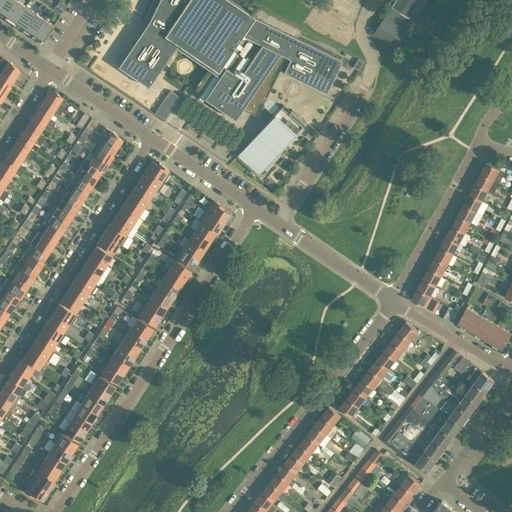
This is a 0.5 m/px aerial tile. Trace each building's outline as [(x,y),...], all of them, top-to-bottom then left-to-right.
[(2,0),(0,4),(0,14),(4,18),(15,0),(2,0)] [(25,6),(17,0),(15,0),(4,18),(13,24),(25,6)] [(342,60),(299,39),(254,17),(254,16),(230,0),(152,0),(143,20),(148,22),(118,66),(148,87),(153,79),(154,80),(157,75),(157,74),(175,47),(208,69),(195,88),(206,96),(204,98),(235,118),(243,107),(245,108),(244,110),(254,115),(255,113),(257,114),(262,104),(262,105),(268,98),(266,96),(279,70),(326,93),(342,60)] [(386,16),(383,14),(382,13),(370,31),(394,47),(406,30),(402,27),(408,18),(409,18),(420,0),(396,0),(392,6),(392,7),(386,16)] [(25,6),(13,24),(22,30),(34,12),(38,7),(29,1),(25,6)] [(22,30),(31,36),(43,18),(34,12),(22,30)] [(53,24),(43,18),(31,36),(41,43),(46,34),(53,24)] [(103,24),(100,28),(111,35),(113,31),(103,24)] [(0,62),(5,65),(2,69),(15,78),(17,74),(17,73),(18,70),(14,68),(15,66),(1,57),(0,58),(0,62)] [(358,70),(363,62),(358,58),(353,67),(358,70)] [(15,78),(2,69),(0,72),(0,80),(8,86),(12,81),(13,81),(15,78)] [(8,86),(0,80),(0,91),(5,95),(10,87),(8,86)] [(169,89),(157,113),(168,119),(180,94),(169,89)] [(67,101),(61,97),(54,93),(53,94),(49,91),(48,92),(47,91),(45,94),(46,95),(43,99),(62,111),(65,106),(64,105),(67,101)] [(60,114),(62,111),(43,99),(41,103),(40,103),(38,106),(50,114),(53,110),(60,114)] [(34,114),(49,124),(52,126),(55,121),(49,117),(50,114),(38,106),(35,109),(36,110),(34,114)] [(238,154),(259,173),(306,122),(292,109),(288,113),(281,107),(278,110),(277,108),(274,112),(275,113),(238,154)] [(83,125),(89,116),(84,112),(78,121),(83,125)] [(50,130),(52,126),(49,124),(34,114),(31,118),(30,118),(28,121),(40,129),(43,126),(50,130)] [(92,117),(85,127),(91,131),(98,121),(92,117)] [(24,129),(39,139),(42,141),(45,137),(39,132),(40,129),(28,121),(26,124),(26,126),(24,129)] [(86,138),(91,131),(85,127),(80,134),(86,138)] [(116,136),(117,135),(105,127),(100,136),(117,148),(119,144),(118,143),(121,139),(116,136)] [(42,141),(39,139),(24,129),(21,133),(20,133),(18,136),(31,144),(33,141),(40,145),(42,141)] [(82,143),(86,138),(80,134),(77,140),(82,143)] [(14,145),(29,154),(32,156),(35,152),(29,147),(31,144),(18,136),(16,140),(16,141),(14,145)] [(95,144),(96,145),(111,155),(113,151),(115,151),(117,148),(100,136),(95,144)] [(113,156),(111,155),(96,145),(95,144),(90,151),(107,163),(113,156)] [(32,156),(29,154),(14,145),(12,148),(10,148),(8,152),(21,160),(23,155),(30,160),(32,156)] [(102,171),(107,163),(90,151),(85,159),(102,171)] [(4,160),(19,169),(22,172),(25,167),(19,162),(21,160),(8,152),(6,155),(7,156),(4,160)] [(19,169),(4,160),(3,159),(0,163),(0,182),(4,185),(11,190),(14,185),(7,180),(13,171),(20,175),(22,172),(19,169)] [(79,167),(84,170),(97,179),(99,175),(99,174),(101,171),(102,172),(102,171),(85,159),(79,167)] [(167,171),(168,169),(159,163),(158,165),(151,160),(148,166),(145,170),(164,182),(170,173),(167,171)] [(486,162),(480,172),(494,180),(500,169),(486,162)] [(97,179),(84,170),(79,167),(75,174),(91,185),(94,182),(95,182),(97,179)] [(145,170),(142,174),(139,179),(155,189),(154,189),(158,192),(164,182),(145,170)] [(480,172),(474,183),(488,190),(494,193),(499,183),(494,180),(480,172)] [(89,189),(91,185),(75,174),(70,182),(87,194),(90,190),(89,189)] [(149,198),(154,189),(155,189),(139,179),(136,184),(133,188),(149,198)] [(52,189),(56,184),(51,180),(47,185),(52,189)] [(0,193),(2,195),(6,197),(9,192),(2,188),(4,185),(0,182),(0,193)] [(65,189),(66,191),(82,201),(84,197),(85,197),(87,194),(70,182),(65,189)] [(482,201),(488,190),(474,183),(469,193),(482,201)] [(143,207),(149,198),(133,188),(130,192),(127,197),(143,207)] [(45,189),(40,196),(46,199),(50,193),(45,189)] [(82,201),(66,191),(65,189),(59,197),(77,209),(80,206),(79,205),(82,201)] [(469,193),(463,204),(476,211),(482,201),(469,193)] [(42,205),(46,199),(40,196),(37,201),(42,205)] [(54,205),(56,206),(71,216),(74,212),(75,212),(77,209),(59,197),(54,205)] [(136,216),(143,207),(127,197),(124,202),(121,206),(136,216)] [(214,200),(213,202),(210,200),(203,209),(223,222),(229,213),(222,208),(223,206),(214,200)] [(35,204),(30,211),(36,215),(40,208),(35,204)] [(471,222),(476,211),(463,204),(457,214),(471,222)] [(71,216),(56,206),(54,205),(49,212),(68,224),(70,221),(69,220),(71,216)] [(130,225),(136,216),(121,206),(119,210),(118,210),(115,215),(130,225)] [(203,209),(197,219),(200,221),(200,220),(216,231),(217,232),(223,222),(203,209)] [(32,220),(36,215),(30,211),(27,216),(32,220)] [(508,215),(506,214),(500,211),(498,215),(506,219),(508,215)] [(44,220),(46,222),(61,232),(64,227),(65,227),(68,224),(49,212),(44,220)] [(457,214),(451,225),(465,232),(471,222),(457,214)] [(124,234),(130,225),(115,215),(112,220),(110,224),(124,234)] [(26,218),(20,226),(26,230),(32,222),(26,218)] [(59,235),(61,232),(46,222),(44,220),(42,223),(47,227),(45,231),(57,240),(60,236),(59,235)] [(200,220),(200,221),(195,230),(211,241),(215,236),(214,235),(216,231),(200,220)] [(118,243),(121,245),(127,236),(124,234),(110,224),(109,223),(103,233),(118,243)] [(459,243),(465,232),(451,225),(446,235),(459,243)] [(511,231),(509,230),(504,228),(498,240),(510,245),(511,241),(511,231)] [(195,230),(189,239),(204,249),(207,245),(208,245),(211,241),(195,230)] [(35,236),(37,237),(52,247),(54,243),(55,243),(57,240),(45,231),(43,234),(38,231),(35,236)] [(103,233),(97,242),(112,252),(118,243),(103,233)] [(15,235),(10,242),(16,245),(20,238),(15,235)] [(440,246),(453,253),(457,255),(459,251),(456,249),(459,243),(446,235),(440,246)] [(52,247),(37,237),(35,236),(30,243),(48,255),(50,251),(49,250),(52,247)] [(189,239),(183,247),(183,248),(199,259),(203,254),(202,253),(204,249),(189,239)] [(12,250),(16,245),(10,242),(7,247),(12,250)] [(48,255),(30,243),(25,251),(42,262),(44,258),(46,258),(48,255)] [(105,265),(112,255),(96,245),(93,250),(90,255),(105,265)] [(183,247),(180,245),(174,255),(192,267),(195,263),(196,263),(199,259),(183,248),(183,247)] [(447,264),(453,253),(440,246),(434,256),(447,264)] [(11,252),(6,248),(1,256),(6,260),(11,252)] [(488,261),(494,264),(497,265),(500,260),(495,257),(498,251),(493,249),(487,260),(488,261)] [(43,263),(42,262),(25,251),(20,259),(38,271),(43,263)] [(476,265),(481,268),(483,263),(486,257),(485,257),(478,253),(475,259),(478,261),(476,265)] [(90,255),(87,259),(87,260),(84,264),(100,274),(105,265),(90,255)] [(434,256),(428,267),(442,274),(447,264),(434,256)] [(19,259),(15,265),(33,277),(38,271),(20,259),(19,259)] [(169,269),(185,280),(188,275),(187,275),(190,270),(175,260),(169,269)] [(487,260),(485,266),(482,271),(486,273),(489,268),(494,271),(497,265),(494,264),(488,261),(487,260)] [(84,264),(81,268),(78,273),(94,283),(94,282),(100,274),(84,264)] [(12,281),(25,289),(33,277),(15,265),(10,273),(15,276),(12,281)] [(436,285),(442,274),(428,267),(422,277),(436,285)] [(169,269),(163,278),(178,289),(181,284),(182,285),(185,280),(169,269)] [(490,275),(486,273),(482,271),(479,276),(476,282),(484,286),(490,275)] [(78,273),(75,278),(73,281),(72,282),(88,292),(91,294),(97,285),(94,282),(94,283),(78,273)] [(2,285),(19,297),(20,297),(25,289),(12,281),(7,277),(2,285)] [(422,277),(417,288),(430,295),(436,285),(422,277)] [(157,287),(173,298),(177,293),(176,293),(178,289),(163,278),(157,287)] [(72,282),(66,291),(82,301),(88,292),(72,282)] [(17,302),(17,300),(19,297),(2,285),(0,287),(0,290),(4,293),(2,296),(15,305),(17,302)] [(157,287),(151,296),(167,307),(169,302),(170,303),(173,298),(157,287)] [(411,299),(424,306),(430,295),(417,288),(411,299)] [(66,291),(63,296),(60,300),(76,311),(82,301),(66,291)] [(497,297),(489,293),(486,298),(494,302),(497,297)] [(13,309),(15,305),(2,296),(0,299),(0,307),(9,313),(11,309),(13,309)] [(145,305),(162,316),(165,311),(164,311),(167,307),(151,296),(145,305)] [(511,306),(500,301),(498,305),(511,312),(511,306)] [(59,303),(56,308),(55,307),(52,312),(68,322),(74,313),(59,303)] [(145,305),(142,303),(136,313),(154,325),(157,321),(158,321),(162,316),(145,305)] [(7,316),(9,313),(0,307),(0,317),(5,321),(7,317),(7,316)] [(511,333),(466,307),(457,323),(502,349),(511,333)] [(68,322),(52,312),(49,317),(47,321),(62,331),(68,322)] [(131,327),(147,338),(151,333),(150,332),(153,328),(137,318),(131,327)] [(406,320),(398,330),(411,340),(418,330),(406,320)] [(62,331),(47,321),(44,326),(40,330),(56,340),(59,342),(65,333),(62,331)] [(131,327),(125,336),(141,346),(143,342),(144,343),(147,338),(131,327)] [(56,340),(40,330),(37,335),(38,335),(35,340),(51,350),(56,340)] [(398,330),(391,340),(403,349),(411,340),(398,330)] [(119,345),(136,356),(139,351),(138,350),(141,346),(125,336),(119,345)] [(51,350),(35,340),(32,344),(29,348),(45,359),(44,359),(47,361),(53,352),(50,350),(51,350)] [(391,340),(384,349),(396,359),(403,349),(391,340)] [(129,364),(131,360),(132,361),(136,356),(119,345),(113,354),(129,364)] [(38,368),(44,359),(45,359),(29,348),(26,353),(23,358),(38,368)] [(384,349),(377,359),(389,368),(396,359),(384,349)] [(454,349),(445,360),(451,365),(455,368),(474,382),(486,390),(494,379),(464,356),(459,353),(458,352),(454,349)] [(107,363),(124,374),(127,369),(126,369),(129,364),(113,354),(107,363)] [(377,359),(369,368),(381,377),(387,382),(395,373),(389,368),(377,359)] [(19,360),(19,361),(13,369),(27,378),(31,372),(37,376),(39,373),(19,360)] [(445,360),(441,365),(447,370),(451,365),(445,360)] [(98,371),(117,383),(120,378),(121,379),(124,374),(107,363),(104,361),(98,371)] [(369,368),(362,378),(374,387),(381,377),(369,368)] [(27,378),(13,369),(8,378),(26,390),(27,389),(28,390),(31,385),(25,382),(27,378)] [(437,371),(428,382),(434,386),(469,413),(478,401),(466,392),(447,379),(443,375),(437,371)] [(110,396),(113,391),(112,390),(115,386),(96,373),(90,383),(93,385),(110,396)] [(407,375),(403,379),(413,387),(420,378),(417,375),(413,379),(407,375)] [(3,387),(16,395),(19,397),(20,395),(22,396),(26,390),(8,378),(7,379),(9,380),(6,383),(5,383),(3,387)] [(362,378),(355,387),(367,396),(374,387),(362,378)] [(428,382),(420,393),(449,416),(461,424),(469,413),(434,386),(428,382)] [(474,382),(466,392),(478,401),(486,390),(474,382)] [(87,394),(103,404),(105,400),(106,401),(110,396),(93,385),(87,394)] [(15,403),(19,397),(16,395),(3,387),(1,390),(1,391),(0,392),(0,395),(14,405),(16,406),(17,404),(15,403)] [(355,387),(347,397),(360,406),(367,396),(355,387)] [(402,393),(401,394),(394,389),(388,398),(397,405),(400,401),(402,402),(406,396),(402,393)] [(420,393),(411,404),(440,428),(452,436),(461,424),(449,416),(420,393)] [(98,414),(101,409),(100,408),(103,404),(87,394),(81,403),(98,414)] [(16,406),(14,405),(0,395),(0,405),(11,413),(16,406)] [(41,398),(40,399),(47,404),(50,400),(45,396),(43,399),(41,398)] [(347,397),(340,406),(352,416),(360,406),(347,397)] [(38,407),(43,410),(47,404),(40,399),(36,406),(38,407)] [(75,412),(91,422),(94,418),(95,419),(98,414),(81,403),(75,412)] [(411,404),(402,415),(408,419),(410,421),(421,429),(444,447),(452,436),(440,428),(411,404)] [(0,416),(4,420),(5,418),(7,420),(11,413),(0,405),(0,416)] [(329,405),(322,415),(333,424),(341,414),(329,405)] [(32,415),(31,416),(37,420),(43,410),(38,407),(32,415)] [(86,432),(89,427),(88,426),(91,422),(75,412),(69,421),(86,432)] [(32,427),(37,420),(31,416),(31,417),(28,415),(25,416),(23,419),(27,422),(26,423),(32,427)] [(322,415),(314,424),(326,433),(330,428),(335,432),(336,430),(338,428),(333,424),(322,415)] [(402,415),(394,426),(399,430),(402,427),(405,428),(410,421),(408,419),(402,415)] [(69,421),(63,430),(79,441),(82,436),(83,437),(86,432),(69,421)] [(402,427),(399,430),(410,439),(436,459),(444,447),(421,429),(410,421),(405,428),(402,427)] [(27,435),(32,427),(26,423),(25,426),(22,431),(27,435)] [(314,424),(307,434),(319,443),(326,433),(314,424)] [(394,426),(383,440),(400,454),(426,473),(436,459),(410,439),(399,430),(394,426)] [(358,427),(350,437),(364,448),(371,438),(358,427)] [(58,431),(52,441),(55,443),(55,442),(72,453),(75,448),(74,448),(77,443),(58,431)] [(307,434),(300,443),(311,452),(319,443),(307,434)] [(15,442),(12,447),(17,451),(21,445),(15,442)] [(49,451),(65,462),(68,457),(69,458),(72,453),(55,442),(55,443),(49,451)] [(356,442),(349,451),(357,457),(363,448),(356,442)] [(300,443),(292,453),(304,462),(311,452),(300,443)] [(13,457),(17,451),(12,447),(11,449),(8,453),(13,457)] [(376,448),(368,459),(376,465),(380,459),(384,454),(376,448)] [(60,471),(63,467),(62,466),(65,462),(49,451),(43,460),(60,471)] [(355,455),(349,451),(344,456),(350,461),(355,455)] [(292,453),(285,462),(296,471),(304,462),(292,453)] [(0,458),(0,460),(1,461),(0,462),(0,471),(2,473),(12,459),(7,455),(3,460),(0,458)] [(368,459),(362,467),(369,473),(375,478),(382,469),(376,465),(368,459)] [(43,460),(38,469),(37,469),(53,480),(56,476),(57,476),(60,471),(43,460)] [(285,462),(277,472),(289,481),(293,484),(294,483),(296,480),(292,477),(296,471),(285,462)] [(31,479),(48,489),(54,480),(53,480),(37,469),(38,469),(34,467),(28,477),(31,479)] [(362,467),(354,477),(361,483),(362,483),(364,479),(369,474),(369,473),(362,467)] [(334,486),(341,477),(333,470),(325,479),(334,486)] [(277,472),(270,481),(282,490),(289,481),(277,472)] [(409,473),(401,483),(413,492),(415,490),(420,483),(421,483),(409,473)] [(354,477),(346,487),(354,493),(358,496),(364,501),(368,497),(372,492),(362,483),(361,483),(354,477)] [(31,479),(24,490),(33,496),(34,494),(42,499),(48,489),(31,479)] [(270,481),(263,491),(274,500),(282,490),(270,481)] [(321,483),(318,488),(327,495),(331,490),(321,483)] [(401,483),(394,493),(405,502),(410,496),(413,492),(401,483)] [(346,487),(339,496),(347,502),(350,498),(354,493),(346,487)] [(263,491),(255,500),(267,509),(274,500),(263,491)] [(394,493),(386,502),(398,511),(400,508),(405,502),(394,493)] [(339,496),(332,505),(339,511),(340,510),(344,506),(347,502),(339,496)] [(255,500),(248,510),(250,511),(270,511),(267,509),(255,500)] [(432,511),(431,511),(450,511),(453,509),(442,500),(432,511)] [(386,502),(379,511),(397,511),(398,511),(386,502)] [(304,508),(308,511),(309,511),(313,511),(316,509),(308,503),(304,508)]
